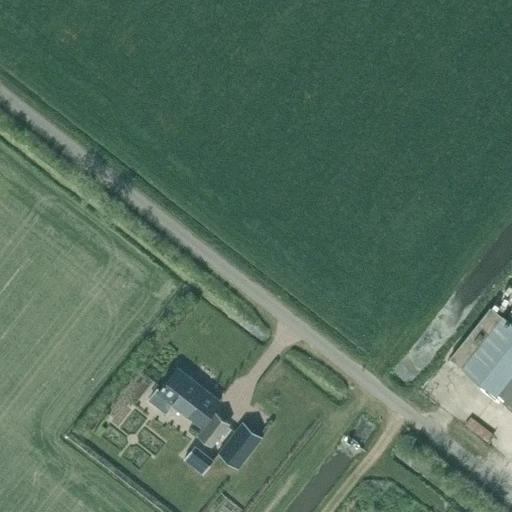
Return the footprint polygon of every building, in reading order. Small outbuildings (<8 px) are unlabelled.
[(511,314),(511,291),(501,307),(511,314)] [(511,320),(494,306),(453,358),(511,404),(511,320)] [(179,368),(161,390),(158,388),(150,399),(167,412),(174,402),(202,424),(221,401),(206,389),(204,392),(191,382),(193,379),(179,368)] [(217,412),(199,435),(213,447),(231,423),(217,412)] [(244,423),(222,451),(241,467),(264,438),(244,423)] [(192,448),(184,458),(203,473),(211,463),(192,448)]
